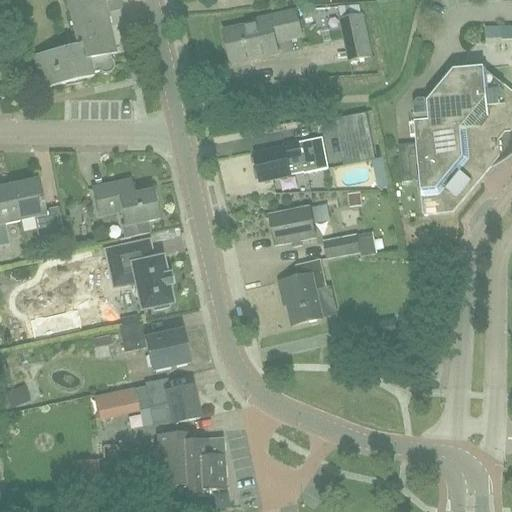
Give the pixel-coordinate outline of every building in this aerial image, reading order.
[(67,0),(70,11),(102,4),(101,0),(67,0)] [(70,11),(78,46),(81,57),(88,56),(91,74),(92,74),(98,72),(100,74),(102,75),(106,75),(108,75),(110,73),(112,71),(113,68),(113,65),(113,63),(112,61),(111,60),(110,55),(117,54),(116,50),(113,50),(102,4),(70,11)] [(276,44),(302,38),(296,13),(253,22),(254,27),(224,34),(231,65),(278,55),(276,44)] [(361,16),(340,21),(349,63),(371,58),(361,16)] [(78,46),(33,56),(41,90),(93,78),(92,74),(91,74),(88,56),(81,57),(78,46)] [(413,107),(417,145),(399,147),(402,184),(412,183),(409,157),(418,157),(424,217),(426,217),(454,214),(500,159),(498,143),(496,141),(503,133),(505,135),(510,134),(511,132),(511,93),(483,70),(454,72),(429,102),(426,100),(418,101),(413,107)] [(335,121),(341,154),(373,147),(366,115),(335,121)] [(305,174),(328,169),(324,150),(317,153),(314,141),(283,147),(284,149),(254,156),(260,184),(305,174)] [(36,239),(62,233),(56,207),(42,210),(35,180),(10,185),(18,222),(32,219),(36,239)] [(150,234),(148,222),(157,220),(150,190),(132,195),(129,182),(92,191),(99,220),(121,215),(127,239),(141,236),(150,234)] [(18,222),(10,185),(0,187),(0,246),(8,245),(4,225),(18,222)] [(316,238),(313,225),(330,222),(327,206),(309,209),(269,219),(276,248),(316,238)] [(373,234),(357,237),(357,236),(323,243),(327,262),(360,255),(361,259),(377,256),(373,234)] [(67,238),(44,239),(45,247),(67,246),(67,238)] [(162,258),(154,260),(137,264),(132,246),(103,252),(108,276),(131,271),(140,313),(153,310),(153,313),(168,309),(168,307),(172,306),(162,258)] [(316,291),(328,288),(322,262),(297,267),(300,279),(280,284),(284,299),(287,298),(294,327),(323,320),(316,291)] [(394,320),(355,327),(357,344),(397,337),(394,320)] [(150,372),(188,363),(181,333),(145,341),(141,324),(118,329),(124,354),(145,349),(150,372)] [(192,388),(169,393),(166,380),(143,385),(149,409),(168,405),(172,426),(199,420),(192,388)] [(99,423),(138,413),(132,390),(94,399),(99,423)] [(18,414),(37,408),(32,394),(13,400),(18,414)] [(140,449),(140,462),(143,463),(144,481),(161,480),(161,484),(161,500),(161,501),(209,498),(209,492),(225,491),(223,457),(222,440),(206,441),(192,442),(192,435),(156,437),(157,450),(140,449)] [(86,489),(104,488),(103,462),(84,463),(86,489)]
